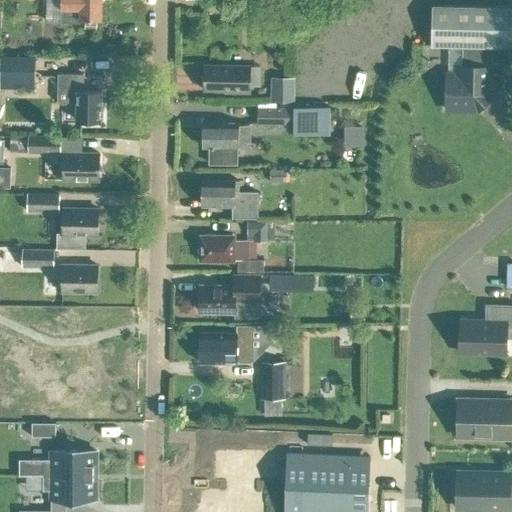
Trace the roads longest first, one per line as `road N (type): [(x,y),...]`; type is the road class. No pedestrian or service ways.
road 1 (residential): [(161,0),(152,511)]
road 2 (residential): [(416,511),(421,315),(433,275),(511,209)]
